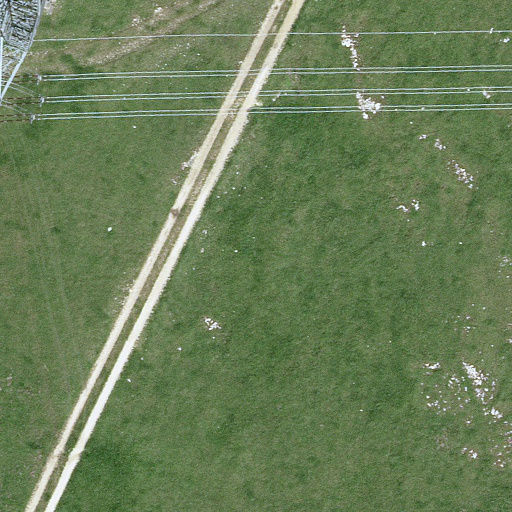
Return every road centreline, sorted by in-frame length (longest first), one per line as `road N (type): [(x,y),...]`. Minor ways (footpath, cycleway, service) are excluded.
road 1 (track): [(35,511),(290,0)]
road 2 (track): [(191,0),(132,39),(50,72),(0,66)]
